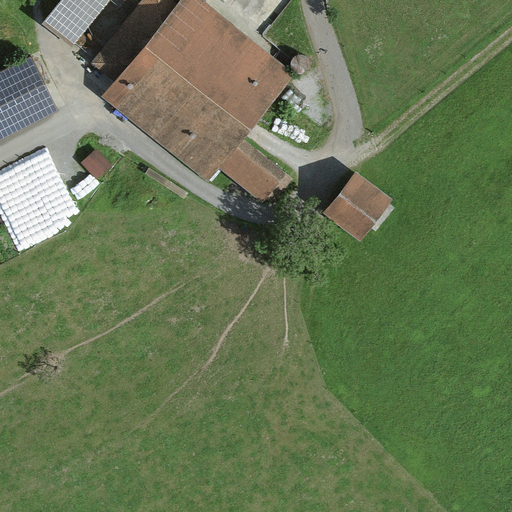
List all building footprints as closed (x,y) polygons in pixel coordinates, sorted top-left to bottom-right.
[(58,0),(45,17),(71,39),(103,0),(58,0)] [(179,0),(147,0),(98,59),(118,75),(105,90),(211,178),(222,164),(266,201),(291,170),(247,133),(298,71),(212,0),(181,0),(181,1),(179,0)] [(38,54),(0,71),(0,131),(61,103),(38,54)] [(111,166),(97,148),(82,159),(96,177),(111,166)] [(396,195),(360,168),(328,210),(363,237),(396,195)] [(0,193),(0,203),(21,249),(61,231),(36,177),(0,193)]
